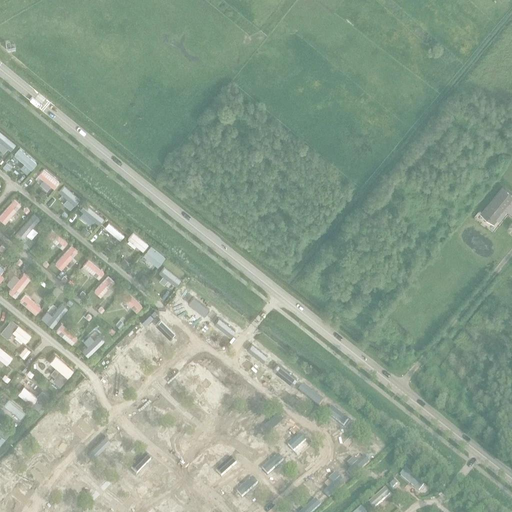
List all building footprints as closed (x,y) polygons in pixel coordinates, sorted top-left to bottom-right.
[(7,150),(10,152),(16,146),(0,132),(0,143),(0,144),(0,151),(3,154),(7,150)] [(37,164),(20,150),(14,157),(24,165),(20,170),(27,175),(30,171),(31,171),(37,164)] [(49,186),(54,190),(59,183),(43,170),(38,177),(43,181),(39,186),(45,191),(49,186)] [(80,202),(63,187),(58,193),(67,201),(63,205),(70,211),(74,207),(80,202)] [(504,208),(511,214),(511,197),(501,189),(481,215),(492,224),(504,208)] [(14,199),(0,214),(0,219),(4,223),(20,204),(14,199)] [(93,222),(99,226),(104,220),(85,204),(80,211),(83,214),(79,217),(90,226),(93,222)] [(37,233),(31,228),(39,219),(33,214),(16,232),(22,238),(25,235),(31,240),(37,233)] [(123,235),(108,222),(104,227),(120,240),(123,235)] [(62,248),(67,241),(50,229),(45,235),(47,237),(42,243),(49,248),(54,242),(62,248)] [(147,243),(132,231),(127,238),(142,250),(147,243)] [(77,251),(71,245),(54,263),(60,269),(77,251)] [(142,255),(156,266),(164,256),(150,245),(142,255)] [(82,265),(98,278),(103,272),(87,258),(82,265)] [(175,288),(180,282),(163,269),(158,275),(162,278),(158,283),(163,286),(167,282),(175,288)] [(23,272),(8,292),(14,297),(30,277),(23,272)] [(100,296),(114,281),(107,275),(93,290),(100,296)] [(118,294),(136,311),(141,305),(123,288),(118,294)] [(24,294),(19,300),(35,314),(40,307),(24,294)] [(208,306),(192,294),(187,300),(190,303),(185,309),(197,317),(201,312),(203,313),(208,306)] [(63,299),(50,315),(57,320),(69,304),(63,299)] [(235,328),(218,315),(213,321),(222,328),(218,334),(225,340),(235,328)] [(31,337),(11,321),(0,334),(7,340),(12,334),(24,345),(31,337)] [(160,322),(154,327),(161,334),(156,339),(163,345),(167,340),(169,341),(174,336),(160,322)] [(61,324),(55,331),(71,344),(77,337),(61,324)] [(99,333),(81,351),(87,356),(105,339),(99,333)] [(142,340),(137,346),(143,352),(139,357),(145,363),(150,358),(151,360),(156,354),(142,340)] [(266,354),(251,341),(246,348),(242,353),(250,359),(254,354),(261,360),(266,354)] [(0,347),(0,359),(6,364),(12,357),(0,347)] [(208,357),(203,352),(189,366),(194,372),(195,370),(200,375),(207,368),(202,363),(208,357)] [(55,357),(49,364),(55,370),(50,375),(55,379),(52,382),(59,388),(67,379),(73,372),(55,357)] [(123,359),(117,365),(124,372),(119,376),(125,382),(130,377),(131,379),(137,373),(123,359)] [(295,377),(276,361),(271,368),(278,373),(274,378),(285,387),(289,382),(290,383),(295,377)] [(232,375),(226,369),(211,385),(217,390),(223,383),(228,388),(234,381),(230,377),(232,375)] [(181,373),(167,388),(173,393),(178,388),(183,392),(189,386),(185,381),(187,378),(181,373)] [(323,399),(304,383),(299,389),(310,398),(305,403),(313,409),(317,404),(318,404),(323,399)] [(23,386),(17,393),(37,409),(48,396),(41,390),(36,396),(23,386)] [(210,397),(204,392),(189,408),(195,413),(202,405),(208,409),(214,402),(209,398),(210,397)] [(92,402),(86,397),(72,411),(82,421),(89,415),(84,410),(92,402)] [(3,405),(19,418),(24,412),(8,399),(3,405)] [(166,407),(161,401),(144,419),(150,424),(152,421),(157,425),(164,419),(159,414),(166,407)] [(348,418),(331,405),(327,411),(336,418),(332,424),(339,430),(348,418)] [(284,419),(279,413),(263,427),(268,433),(271,430),(276,435),(283,429),(278,424),(284,419)] [(64,419),(50,433),(56,439),(62,433),(66,437),(73,429),(69,425),(70,424),(64,419)] [(186,427),(180,421),(166,436),(172,441),(178,435),(183,439),(189,432),(185,428),(186,427)] [(0,446),(10,434),(0,425),(0,446)] [(377,441),(359,427),(354,433),(364,440),(359,446),(367,452),(371,446),(372,447),(377,441)] [(310,444),(299,432),(287,443),(294,450),(299,445),(303,449),(310,444)] [(262,439),(256,433),(238,448),(244,455),(246,453),(250,458),(257,452),(253,447),(262,439)] [(129,442),(123,437),(108,452),(114,458),(120,452),(125,456),(131,450),(126,445),(129,442)] [(48,446),(42,440),(30,451),(41,463),(48,456),(43,451),(48,446)] [(283,459),(277,453),(262,467),(271,478),(278,471),(274,466),(283,459)] [(357,460),(353,456),(346,462),(350,466),(347,469),(353,475),(369,460),(364,454),(357,460)] [(236,461),(231,455),(215,469),(220,475),(228,469),(232,474),(239,468),(234,463),(236,461)] [(150,463),(144,457),(130,472),(136,477),(142,470),(147,475),(153,468),(149,464),(150,463)] [(107,465),(102,459),(87,473),(93,479),(94,478),(98,482),(105,476),(101,471),(107,465)] [(21,463),(7,477),(12,483),(19,476),(24,480),(30,474),(25,469),(27,468),(21,463)] [(424,485),(405,468),(400,474),(419,491),(424,485)] [(345,481),(335,472),(329,478),(333,482),(323,491),(329,497),(345,481)] [(257,482),(252,475),(236,489),(241,496),(257,482)] [(128,484),(122,479),(109,494),(114,499),(120,492),(125,497),(132,490),(127,486),(128,484)] [(89,491),(79,481),(68,493),(74,498),(79,494),(83,498),(89,491)] [(374,508),(389,494),(384,488),(368,503),(374,508)] [(0,492),(0,508),(5,511),(7,511),(12,507),(5,502),(9,496),(1,490),(0,492)] [(190,492),(176,504),(182,510),(187,504),(192,509),(199,503),(195,498),(190,492)] [(311,511),(320,503),(311,494),(304,500),(308,504),(299,511),(311,511)] [(65,507),(60,501),(49,511),(68,511),(64,508),(65,507)]
